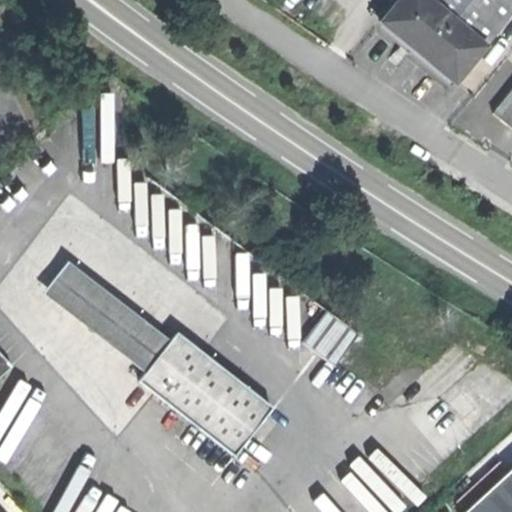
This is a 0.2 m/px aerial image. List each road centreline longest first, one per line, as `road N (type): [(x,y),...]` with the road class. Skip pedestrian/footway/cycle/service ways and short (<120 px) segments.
road 1 (secondary): [(95,0),(252,116),(511,281)]
road 2 (unclassified): [(511,188),(218,0)]
